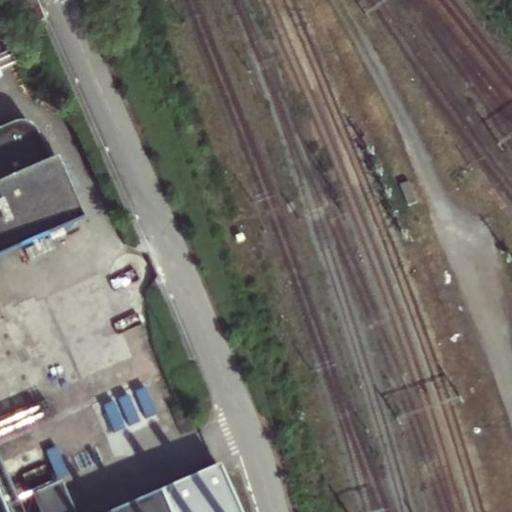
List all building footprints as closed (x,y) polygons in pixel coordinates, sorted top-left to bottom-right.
[(44,20),(34,0),(18,0),(30,26),(44,20)] [(0,256),(79,221),(51,158),(47,160),(34,132),(33,129),(32,127),(30,125),(29,124),(27,123),(25,122),(23,121),(21,120),(19,120),(17,121),(14,121),(12,122),(0,126),(0,256)] [(417,204),(409,183),(401,186),(409,207),(417,204)] [(135,287),(138,286),(141,284),(143,281),(144,278),(145,275),(145,272),(144,269),(142,266),(140,263),(137,262),(134,261),(131,260),(127,261),(124,262),(122,264),(120,267),(118,270),(118,273),(118,276),(119,279),(120,282),(123,285),(125,286),(129,287),(132,288),(135,287)] [(31,343),(33,343),(94,321),(97,315),(87,292),(81,290),(23,316),(21,320),(31,343)] [(10,309),(0,313),(0,409),(49,385),(10,309)] [(105,333),(100,331),(42,355),(39,362),(49,384),(52,385),(112,362),(114,356),(105,333)] [(8,475),(41,460),(36,449),(3,463),(8,475)] [(35,511),(237,511),(221,474),(216,464),(108,511),(76,511),(62,479),(28,494),(35,511)]
